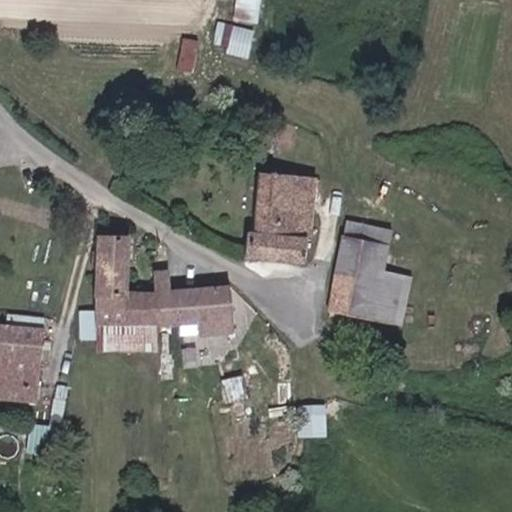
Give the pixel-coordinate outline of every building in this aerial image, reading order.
[(242,0),(240,20),(262,22),(263,0),(242,0)] [(252,54),(254,28),(231,27),(229,52),(252,54)] [(247,253),(305,260),(307,242),(316,177),(268,169),(259,230),(250,229),(247,253)] [(337,268),(329,308),(392,322),(401,281),(380,277),(390,231),(347,222),(337,268)] [(157,324),(163,324),(161,293),(132,295),(130,239),(99,240),(101,352),(159,348),(157,324)] [(163,324),(197,322),(194,289),(170,291),(169,271),(159,271),(161,293),(163,324)] [(233,286),(194,289),(197,322),(197,329),(234,327),(233,286)] [(97,337),(97,308),(84,308),(83,336),(97,337)] [(0,383),(38,387),(44,329),(0,324),(0,383)] [(302,437),(329,437),(329,405),(302,405),(302,437)]
